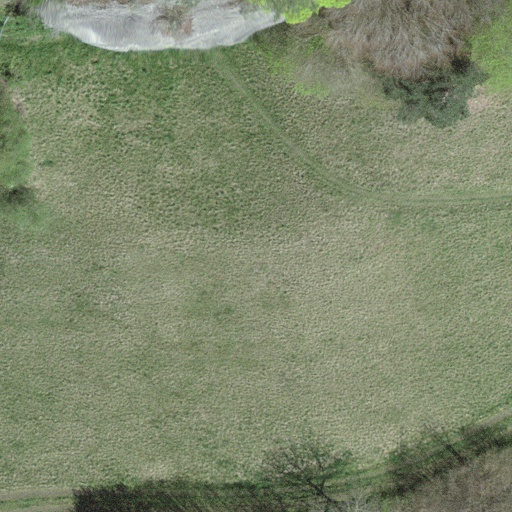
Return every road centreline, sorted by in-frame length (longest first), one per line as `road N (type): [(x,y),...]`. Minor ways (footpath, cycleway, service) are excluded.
road 1 (track): [(0,506),(279,501),(432,462),(511,416)]
road 2 (track): [(511,192),(368,201),(295,148),(214,34)]
